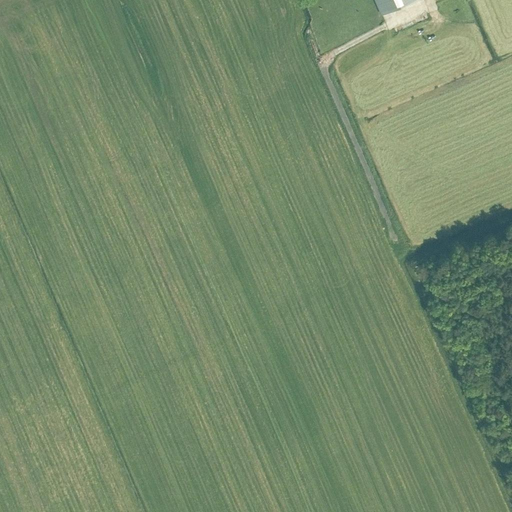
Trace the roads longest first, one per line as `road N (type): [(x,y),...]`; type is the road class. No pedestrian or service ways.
road 1 (track): [(511,221),(424,259),(418,269),(511,480)]
road 2 (track): [(393,237),(320,60),(432,1)]
